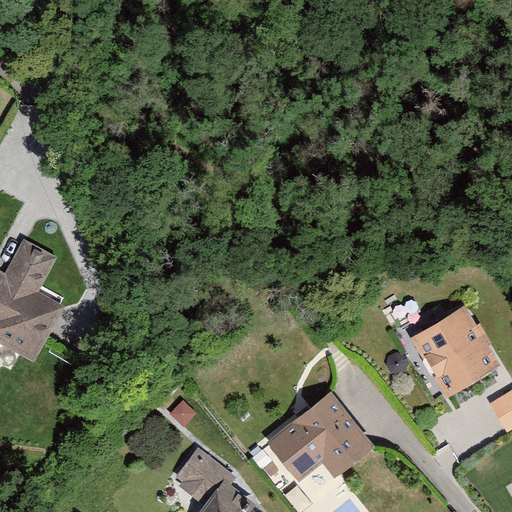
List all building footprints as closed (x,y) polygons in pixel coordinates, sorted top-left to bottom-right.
[(0,345),(38,365),(85,275),(23,242),(8,271),(0,267),(0,345)] [(470,307),(414,340),(450,400),(506,367),(470,307)] [(380,447),(335,389),(269,440),(303,483),(329,463),(341,477),(380,447)] [(511,392),(491,404),(509,434),(511,432),(511,392)] [(252,511),(258,503),(232,483),(238,475),(201,448),(175,483),(205,505),(200,511),(252,511)]
